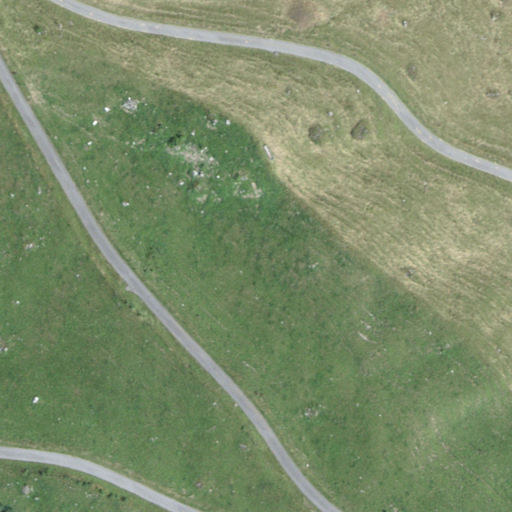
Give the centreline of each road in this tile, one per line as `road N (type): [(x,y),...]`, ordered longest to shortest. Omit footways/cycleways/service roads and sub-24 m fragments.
road 1 (unclassified): [(332,511),(113,257),(0,64)]
road 2 (unclassified): [(64,0),(125,23),(334,56),(370,78),(420,132),(511,173)]
road 3 (unclassified): [(0,447),(80,461),(198,511)]
